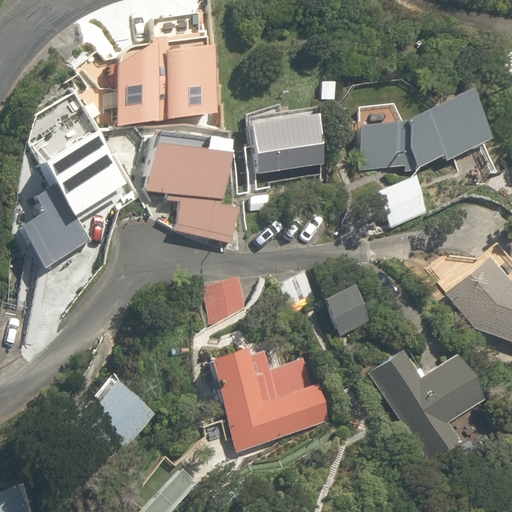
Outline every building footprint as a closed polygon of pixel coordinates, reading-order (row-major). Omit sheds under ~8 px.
[(192,44),(97,58),(108,132),(203,119),(192,44)] [(511,49),(493,56),(505,90),(511,87),(511,49)] [(407,169),(410,173),(431,159),(438,169),(473,146),(438,92),(381,128),(344,131),(347,173),(407,169)] [(299,122),(237,133),(246,180),(308,169),(299,122)] [(114,189),(80,132),(18,170),(35,196),(20,206),(30,223),(7,237),(31,278),(82,247),(65,219),(114,189)] [(208,159),(135,153),(132,198),(205,203),(208,159)] [(417,220),(399,180),(366,195),(384,235),(417,220)] [(229,212),(170,205),(166,236),(225,244),(229,212)] [(472,262),(441,292),(465,327),(511,344),(511,290),(510,289),(472,262)] [(230,355),(195,368),(229,457),(324,420),(300,356),(239,380),(230,355)] [(386,356),(363,372),(424,465),(453,445),(440,427),(469,408),(437,359),(403,381),(386,356)] [(142,418),(103,384),(63,431),(102,464),(142,418)] [(0,511),(14,511),(5,488),(0,489),(0,511)]
